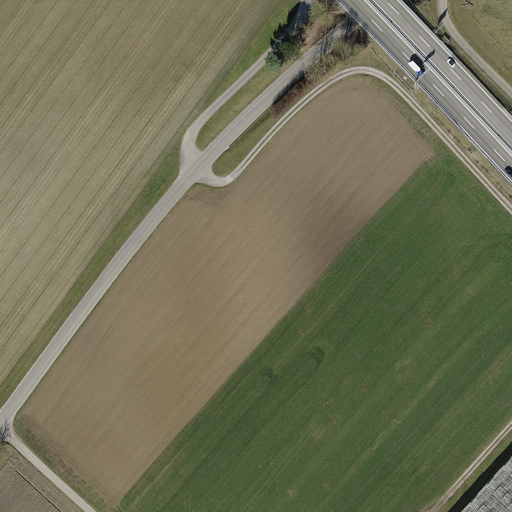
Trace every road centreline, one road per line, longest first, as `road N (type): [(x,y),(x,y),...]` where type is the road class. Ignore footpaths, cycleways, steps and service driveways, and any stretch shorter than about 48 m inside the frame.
road 1 (track): [(511,208),(396,85),(370,70),(328,82),(227,181),(197,170),(188,157),(193,135),(282,45),(307,0)]
road 2 (unclassified): [(0,426),(162,210),(350,21)]
road 3 (trunk): [(353,0),(511,166)]
road 4 (trunk): [(511,132),(386,0)]
road 5 (track): [(93,511),(0,426)]
